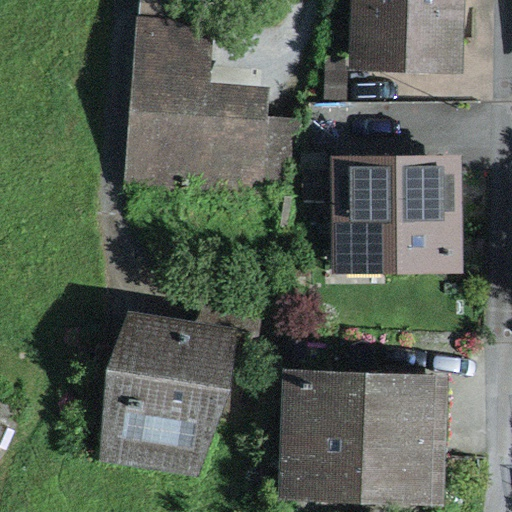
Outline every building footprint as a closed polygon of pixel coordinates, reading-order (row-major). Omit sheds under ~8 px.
[(208,9),(208,0),(145,0),(146,8),(208,9)] [(356,0),(354,57),(456,60),(457,0),(356,0)] [(291,190),(299,122),(194,114),(201,34),(150,30),(139,185),(291,190)] [(343,171),(344,257),(449,256),(449,170),(343,171)] [(188,464),(197,416),(237,422),(250,343),(141,324),(135,365),(121,363),(117,385),(92,381),(83,447),(188,464)] [(302,444),(301,490),(429,494),(432,383),(292,379),(290,443),(302,444)]
